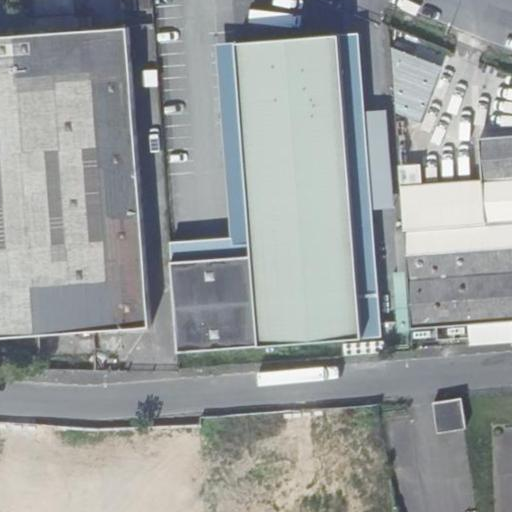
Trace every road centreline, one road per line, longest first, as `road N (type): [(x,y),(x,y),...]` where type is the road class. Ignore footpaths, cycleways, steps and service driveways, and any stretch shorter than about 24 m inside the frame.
road 1 (residential): [(119,400),(511,374)]
road 2 (unknown): [(190,0),(204,219)]
